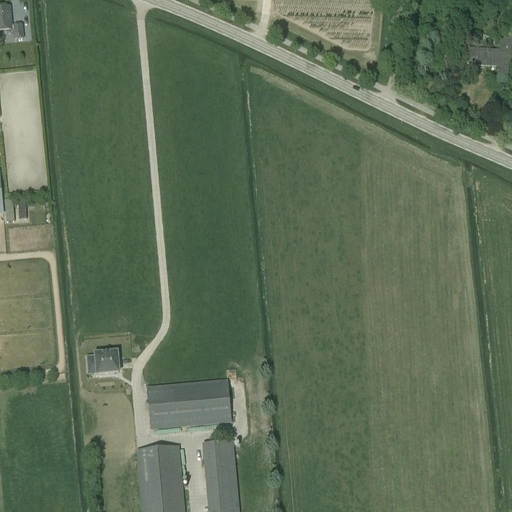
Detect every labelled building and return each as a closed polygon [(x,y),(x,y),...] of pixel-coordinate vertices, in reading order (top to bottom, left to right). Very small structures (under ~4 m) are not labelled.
[(23,39),(22,26),(11,27),(9,7),(0,8),(0,32),(13,31),(14,40),(23,39)] [(508,76),(508,65),(511,65),(511,39),(500,39),(499,51),(465,49),(465,59),(474,60),(474,67),(497,68),(497,76),(508,76)] [(433,85),(426,83),(424,93),(431,95),(433,85)] [(97,372),(97,374),(118,372),(117,352),(95,354),(95,356),(87,357),(88,373),(97,372)] [(147,388),(150,418),(230,411),(227,381),(147,388)] [(208,511),(238,511),(232,443),(202,445),(208,511)] [(141,511),(183,511),(178,447),(136,451),(141,511)]
